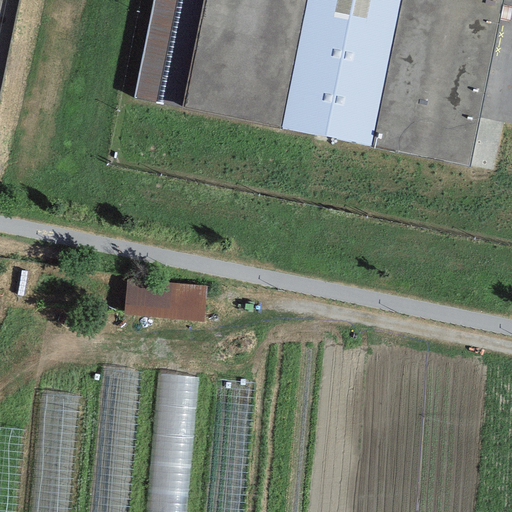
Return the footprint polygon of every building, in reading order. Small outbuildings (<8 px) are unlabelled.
[(503,0),(152,0),(132,97),(468,167),(503,0)] [(206,289),(132,279),(127,316),(201,326),(206,289)] [(131,511),(143,373),(102,369),(89,511),(131,511)] [(188,511),(200,381),(160,378),(148,511),(188,511)] [(246,511),(258,383),(219,379),(206,511),(246,511)] [(72,511),(84,400),(44,396),(33,511),(72,511)] [(19,511),(27,434),(0,431),(0,511),(19,511)]
